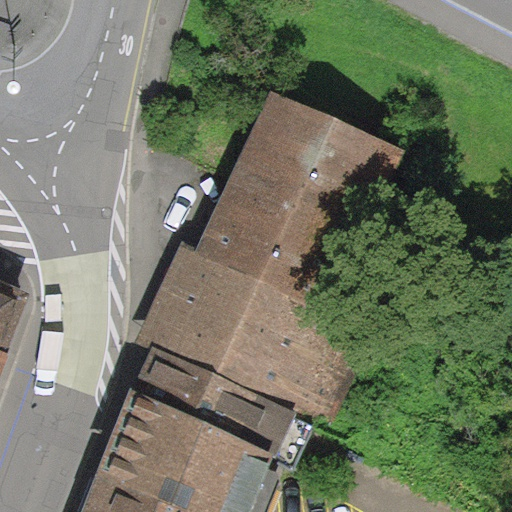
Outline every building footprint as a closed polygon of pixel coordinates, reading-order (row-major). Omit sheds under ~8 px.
[(402,160),(271,96),(195,256),(338,321),(402,160)] [(128,404),(276,464),(296,473),(306,449),(315,426),(332,433),(371,336),(338,321),(195,256),(184,251),(138,346),(150,352),(128,404)] [(0,357),(13,360),(30,302),(0,284),(0,357)] [(0,391),(13,360),(0,357),(0,391)] [(173,511),(256,511),(276,464),(128,404),(96,486),(173,511)] [(173,511),(96,486),(86,511),(173,511)]
